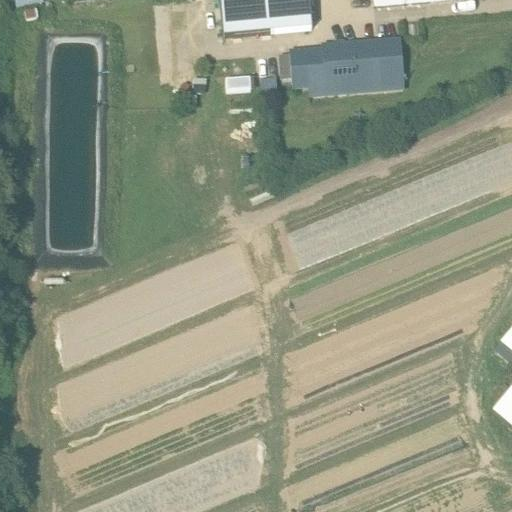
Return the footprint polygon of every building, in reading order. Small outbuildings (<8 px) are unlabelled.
[(14,0),(17,20),(43,17),(40,0),(14,0)] [(216,0),(222,51),(302,43),(297,0),(216,0)] [(490,0),(450,0),(371,7),(372,23),(492,13),(490,0)] [(319,61),(319,65),(287,68),(290,104),(307,103),(346,100),(401,96),(398,55),(319,61)] [(226,92),(227,105),(251,104),(251,91),(226,92)] [(346,100),(307,103),(308,113),(347,110),(346,100)] [(511,343),(499,359),(511,370),(511,343)] [(511,401),(491,428),(511,444),(511,401)]
